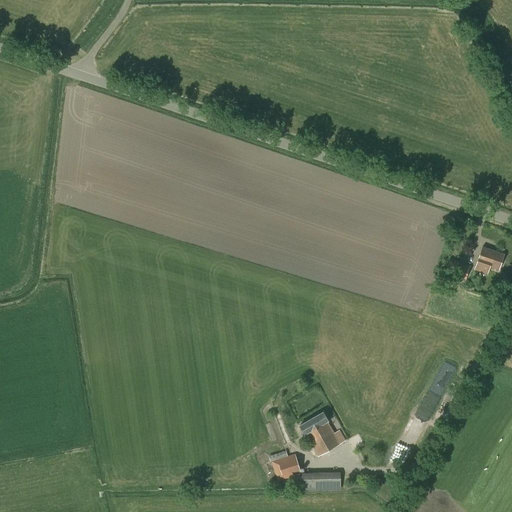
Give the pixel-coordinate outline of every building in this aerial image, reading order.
[(482,246),(474,269),(488,274),(490,267),(499,270),(505,254),(482,246)] [(444,273),(466,281),(471,267),(450,259),(444,273)] [(305,435),(306,434),(319,456),(345,440),(339,430),(334,433),(328,422),(329,421),(323,411),(299,425),(305,435)] [(269,456),(270,462),(271,461),(274,471),(271,472),(273,479),(277,478),(277,481),(280,480),(281,485),(303,479),(295,454),(287,456),(286,451),(269,456)] [(303,473),(303,490),(340,489),(340,472),(303,473)]
